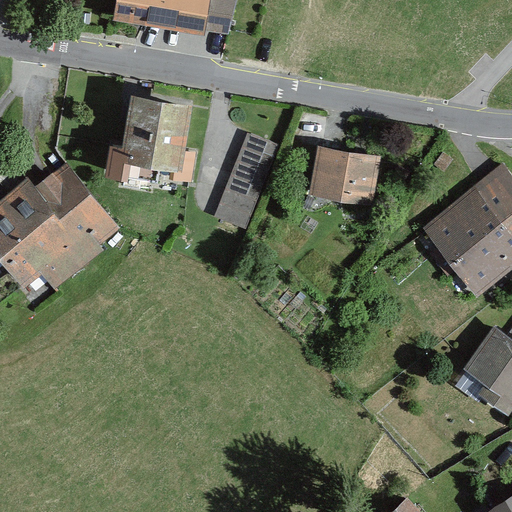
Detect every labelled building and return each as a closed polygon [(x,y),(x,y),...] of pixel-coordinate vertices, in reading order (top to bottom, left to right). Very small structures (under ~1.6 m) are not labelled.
[(115,0),(112,17),(226,34),(234,0),(115,0)] [(193,94),(135,83),(125,137),(110,135),(103,169),(157,179),(162,156),(173,159),(170,175),(188,179),(193,152),(182,149),(193,94)] [(275,145),(246,135),(216,216),(245,226),(275,145)] [(380,152),(317,140),(308,189),(371,201),(380,152)] [(511,274),(511,173),(504,163),(426,225),(480,298),(511,274)] [(115,227),(65,167),(35,192),(28,184),(0,206),(0,250),(24,279),(42,265),(55,282),(99,246),(96,242),(115,227)] [(511,336),(491,322),(453,379),(505,414),(511,403),(511,336)] [(511,511),(511,487),(482,505),(485,511),(511,511)] [(423,511),(406,493),(384,511),(423,511)]
